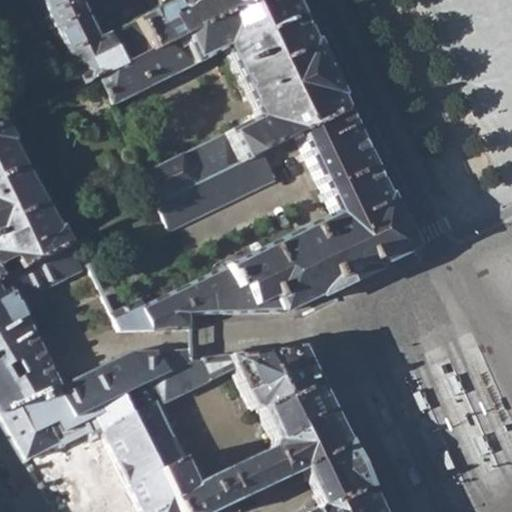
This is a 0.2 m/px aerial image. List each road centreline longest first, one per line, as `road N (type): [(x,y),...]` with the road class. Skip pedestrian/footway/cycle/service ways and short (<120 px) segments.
road 1 (secondary): [(322,0),(462,291)]
road 2 (residential): [(462,291),(330,351),(381,458)]
road 3 (residential): [(257,511),(381,458)]
